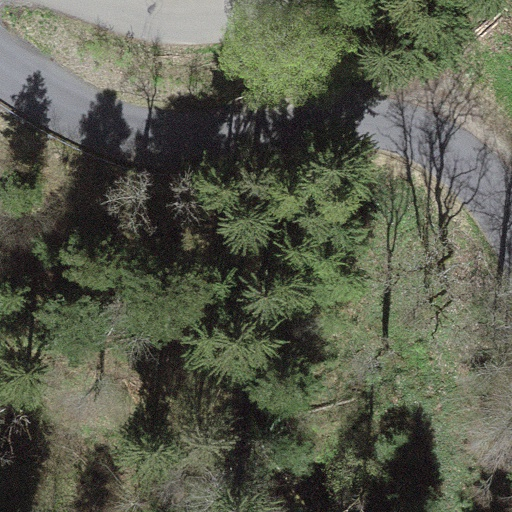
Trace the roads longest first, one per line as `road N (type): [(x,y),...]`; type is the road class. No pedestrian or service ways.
road 1 (unclassified): [(511,221),(486,184),(415,133),(361,121),(247,145),(171,142),(62,100),(0,60)]
road 2 (track): [(93,0),(184,23),(260,11),(280,0)]
